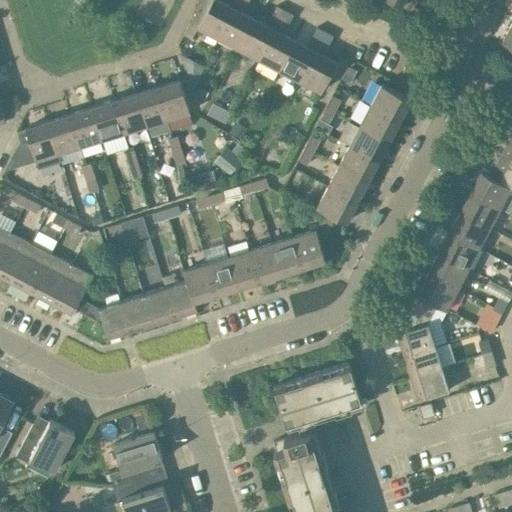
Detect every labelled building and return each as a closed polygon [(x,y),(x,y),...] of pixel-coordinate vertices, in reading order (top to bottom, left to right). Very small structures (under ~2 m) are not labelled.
[(219,37),(234,8),(219,0),(212,0),(198,26),(219,37)] [(285,9),(277,5),(270,17),(279,22),(285,9)] [(219,37),(239,48),(255,18),(234,8),(219,37)] [(285,9),(279,22),(287,26),(293,14),(285,9)] [(239,48),(260,58),(275,29),(255,18),(239,48)] [(511,21),(502,40),(511,45),(511,21)] [(325,31),(317,26),(311,38),(319,43),(325,31)] [(295,40),(275,29),(260,58),(280,69),(295,40)] [(325,31),(319,43),(327,47),(334,35),(325,31)] [(280,69),(300,79),(315,50),(295,40),(280,69)] [(315,50),(300,79),(322,91),(337,62),(315,50)] [(188,71),(193,88),(204,66),(194,60),(188,71)] [(356,69),(348,65),(342,77),(350,82),(356,69)] [(180,79),(157,86),(167,117),(168,117),(172,129),(192,123),(188,110),(190,110),(180,79)] [(371,104),(400,119),(411,98),(382,83),(371,104)] [(157,86),(136,92),(146,124),(148,123),(152,135),(170,130),(166,117),(167,117),(157,86)] [(204,98),(208,91),(199,86),(195,94),(204,98)] [(124,131),(146,124),(136,92),(114,99),(124,131)] [(341,99),(332,94),(326,106),(334,111),(341,99)] [(114,99),(92,106),(102,137),(107,153),(129,146),(124,131),(114,99)] [(389,140),(400,119),(371,104),(360,124),(389,140)] [(220,105),(214,115),(225,121),(230,110),(220,105)] [(80,144),(102,137),(92,106),(70,113),(80,144)] [(328,123),(334,111),(326,106),(320,119),(328,123)] [(59,151),(80,144),(70,113),(49,120),(59,151)] [(16,147),(11,158),(13,159),(34,153),(36,158),(39,167),(61,160),(59,151),(49,120),(26,127),(17,130),(20,140),(16,147)] [(234,121),(229,131),(240,137),(245,127),(234,121)] [(349,145),(378,160),(389,140),(360,124),(349,145)] [(511,133),(501,155),(511,160),(511,133)] [(311,134),(305,147),(313,151),(320,139),(311,134)] [(173,151),(182,148),(178,135),(169,138),(173,151)] [(349,145),(339,165),(368,180),(378,160),(349,145)] [(305,147),(299,159),(307,163),(313,151),(305,147)] [(182,148),(173,151),(177,164),(186,162),(182,148)] [(125,151),(129,165),(138,162),(134,149),(125,151)] [(231,150),(219,165),(229,173),(242,158),(231,150)] [(511,160),(501,155),(490,174),(490,175),(510,186),(511,187),(511,160)] [(82,165),(86,178),(95,175),(91,162),(82,165)] [(142,175),(138,162),(129,165),(133,178),(142,175)] [(357,200),(368,180),(339,165),(328,185),(357,200)] [(188,177),(193,191),(217,184),(212,169),(188,177)] [(490,175),(490,174),(482,170),(470,191),(499,207),(508,211),(511,204),(511,187),(510,186),(490,175)] [(99,189),(95,175),(86,178),(90,191),(99,189)] [(269,186),(267,181),(266,176),(253,181),(256,190),(269,186)] [(179,197),(191,193),(187,179),(175,183),(179,197)] [(242,194),(256,190),(253,181),(239,185),(242,194)] [(357,200),(328,185),(317,206),(325,210),(320,222),(330,227),(336,216),(346,221),(357,200)] [(222,190),(209,194),(212,203),(225,199),(222,190)] [(12,199),(24,206),(28,197),(16,191),(12,199)] [(470,191),(460,211),(489,227),(499,207),(470,191)] [(199,207),(212,203),(209,194),(196,198),(199,207)] [(41,203),(28,197),(24,206),(36,212),(41,203)] [(178,204),(165,208),(168,217),(181,213),(178,204)] [(155,221),(168,217),(165,208),(152,212),(155,221)] [(93,223),(103,220),(100,211),(94,213),(91,218),(93,223)] [(460,211),(449,232),(478,247),(489,227),(460,211)] [(52,220),(65,227),(69,218),(57,212),(52,220)] [(134,217),(121,221),(124,230),(137,226),(134,217)] [(81,225),(69,218),(65,227),(77,233),(81,225)] [(110,234),(124,230),(121,221),(108,225),(110,234)] [(293,235),(303,266),(326,259),(320,239),(325,238),(330,227),(320,222),(316,228),(293,235)] [(0,251),(11,231),(0,225),(0,251)] [(0,251),(0,276),(10,281),(31,242),(11,231),(0,251)] [(449,232),(439,252),(468,267),(478,247),(449,232)] [(293,235),(271,242),(281,273),(303,266),(293,235)] [(51,252),(31,242),(10,281),(30,292),(51,252)] [(271,242),(249,249),(259,280),(281,273),(271,242)] [(249,249),(228,255),(238,287),(259,280),(249,249)] [(71,263),(51,252),(30,292),(51,302),(71,263)] [(457,287),(468,267),(439,252),(428,272),(457,287)] [(206,262),(216,294),(238,287),(228,255),(206,262)] [(216,294),(206,262),(183,269),(186,279),(194,300),(216,294)] [(91,302),(80,297),(93,274),(71,263),(51,302),(72,313),(75,307),(86,313),(91,302)] [(432,315),(437,304),(446,308),(457,287),(428,272),(417,293),(418,294),(411,306),(420,311),(421,309),(432,315)] [(164,285),(174,317),(197,310),(194,300),(186,279),(164,285)] [(164,285),(142,292),(153,324),(174,317),(164,285)] [(131,331),(153,324),(142,292),(121,299),(131,331)] [(502,311),(508,300),(499,296),(493,307),(502,311)] [(131,331),(121,299),(98,306),(91,302),(86,313),(97,319),(102,318),(108,338),(131,331)] [(476,323),(491,331),(501,313),(502,311),(493,307),(486,303),(476,323)] [(417,325),(397,331),(404,354),(435,344),(448,341),(441,320),(447,309),(446,308),(437,304),(432,315),(421,309),(420,311),(415,321),(417,325)] [(478,340),(482,354),(491,351),(487,337),(478,340)] [(404,354),(411,376),(442,366),(435,344),(404,354)] [(486,367),(496,364),(491,351),(482,354),(486,367)] [(349,361),(293,379),(274,385),(286,423),(361,400),(349,361)] [(442,366),(411,376),(418,399),(449,389),(442,366)] [(0,453),(12,431),(1,424),(14,399),(0,391),(0,453)] [(423,417),(434,413),(431,401),(419,404),(423,417)] [(134,411),(136,420),(146,417),(143,408),(134,411)] [(33,422),(16,454),(28,461),(31,456),(55,469),(74,432),(50,418),(44,428),(33,422)] [(335,511),(319,459),(310,429),(273,440),(275,444),(285,441),(287,447),(274,451),(293,511),(335,511)] [(113,485),(148,475),(144,463),(163,457),(154,430),(114,443),(122,468),(109,472),(113,485)] [(166,511),(167,511),(171,510),(163,483),(152,487),(148,475),(113,485),(117,499),(122,497),(127,511),(166,511)] [(511,487),(503,490),(508,504),(511,502),(511,487)] [(503,490),(495,493),(499,506),(508,504),(503,490)] [(460,504),(462,511),(472,511),(469,501),(460,504)]
